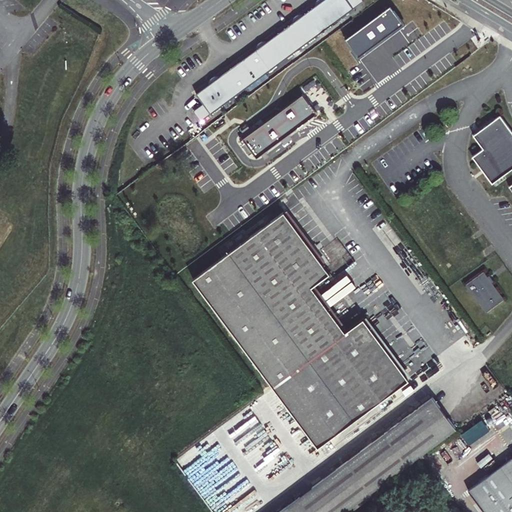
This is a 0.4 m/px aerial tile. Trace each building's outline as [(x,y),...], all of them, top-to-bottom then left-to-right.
[(352,8),(346,0),(320,0),(194,93),(209,113),(352,8)] [(344,37),(357,56),(404,23),(391,5),(344,37)] [(242,138),(256,157),(317,113),(303,94),(242,138)] [(472,155),(492,182),(511,167),(511,130),(500,114),(473,134),(483,147),(472,155)] [(206,267),(193,277),(205,294),(270,382),(315,443),(407,376),(362,315),(344,328),(313,284),(330,271),(292,220),(284,210),(206,267)] [(482,268),(465,281),(485,308),(503,295),(482,268)] [(335,462),(266,511),(331,511),(333,511),(452,426),(429,395),(335,462)] [(511,511),(511,453),(465,490),(481,511),(511,511)]
